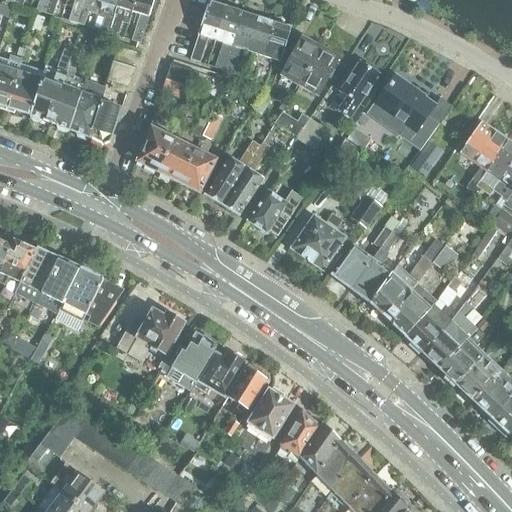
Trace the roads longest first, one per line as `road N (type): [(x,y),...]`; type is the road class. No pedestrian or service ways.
road 1 (secondary): [(105,219),(234,285),(349,365),(511,511)]
road 2 (residential): [(105,219),(179,0)]
road 3 (residential): [(511,85),(431,30),(338,0)]
